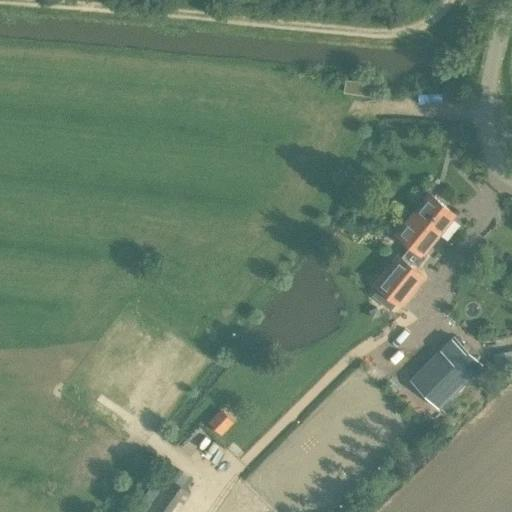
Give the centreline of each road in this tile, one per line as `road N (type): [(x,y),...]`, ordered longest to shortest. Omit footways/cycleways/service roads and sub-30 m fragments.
road 1 (track): [(452,0),(424,25),(380,31),(0,0)]
road 2 (unclassified): [(511,173),(489,138),(505,0)]
